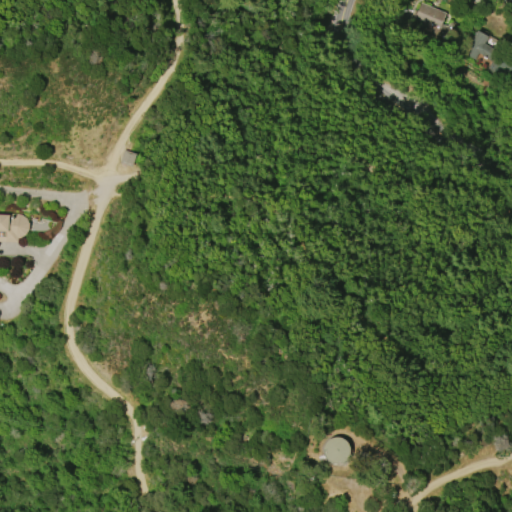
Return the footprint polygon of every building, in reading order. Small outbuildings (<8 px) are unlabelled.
[(420,2),(445,13),(441,23),(448,26),(445,33),(411,19),(415,11),(416,11),(420,2)] [(465,53),(478,30),(489,36),(485,43),(498,51),(500,48),(509,53),(503,64),(506,66),(502,74),(498,72),(496,76),(487,71),(493,61),(479,53),(476,59),(465,53)] [(124,150),(119,163),(131,167),(136,154),(124,150)] [(0,214),(9,215),(9,214),(20,214),(26,218),(28,223),(28,229),(25,234),(20,237),(18,238),(17,242),(0,241),(0,214)] [(327,460),(324,457),(322,452),(323,448),(324,443),(327,440),(331,437),(336,437),(340,437),(344,439),(347,442),(349,446),(350,450),(349,454),(347,458),(344,461),(340,463),(335,464),(331,463),(327,460)]
